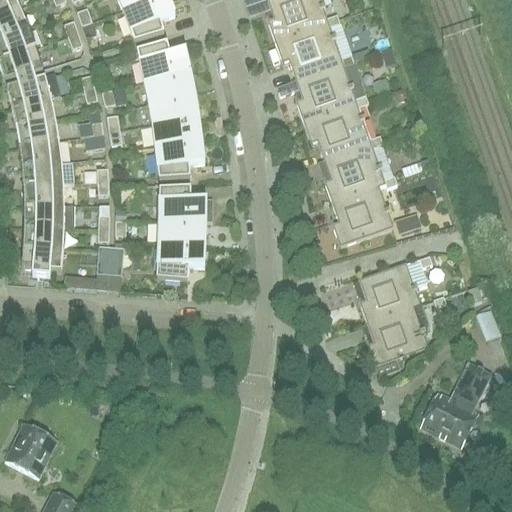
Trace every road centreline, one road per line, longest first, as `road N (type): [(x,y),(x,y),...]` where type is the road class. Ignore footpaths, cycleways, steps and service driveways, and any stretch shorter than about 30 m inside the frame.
road 1 (residential): [(266,328),(248,135),(208,0)]
road 2 (residential): [(0,305),(266,328)]
road 3 (residential): [(223,511),(266,328)]
